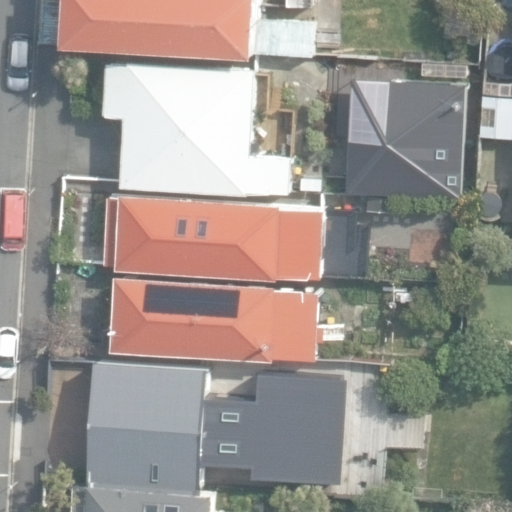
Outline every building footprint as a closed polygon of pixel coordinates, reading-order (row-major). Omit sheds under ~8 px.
[(71,0),(69,41),(260,52),(263,0),(71,0)] [(269,52),(321,55),(323,20),(271,17),(269,52)] [(480,59),(481,34),(445,32),(444,57),(480,59)] [(131,108),(128,176),(294,184),(296,148),(256,146),(260,56),(134,50),(134,55),(112,54),(109,106),(131,108)] [(459,89),(462,62),(438,59),(435,86),(459,89)] [(511,111),(482,109),(477,212),(511,213),(511,111)] [(399,121),(311,119),(310,182),(368,183),(369,159),(397,159),(397,190),(467,192),(468,133),(399,131),(399,121)] [(109,258),(324,270),(327,199),(113,188),(109,258)] [(400,279),(402,243),(364,241),(361,276),(400,279)] [(279,353),(319,356),(323,288),(284,285),(284,281),(123,270),(120,322),(107,322),(106,344),(279,354),(279,353)] [(393,365),(395,331),(363,329),(361,362),(393,365)] [(206,484),(207,459),(211,394),(213,363),(100,356),(94,478),(206,484)] [(211,394),(207,459),(261,462),(260,470),(319,473),(324,374),(264,371),(263,397),(211,394)] [(91,511),(267,511),(267,509),(212,506),(214,484),(206,484),(93,478),(91,511)]
